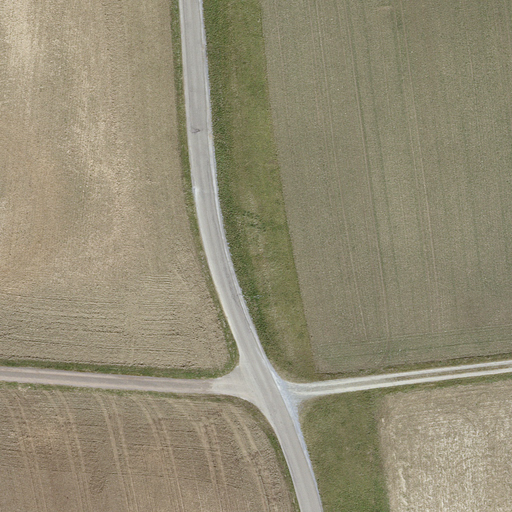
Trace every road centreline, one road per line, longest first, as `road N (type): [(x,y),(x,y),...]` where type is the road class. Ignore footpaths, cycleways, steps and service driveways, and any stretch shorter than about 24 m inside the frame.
road 1 (tertiary): [(192,0),(201,191),(227,288),(311,511)]
road 2 (track): [(0,374),(327,388),(511,365)]
